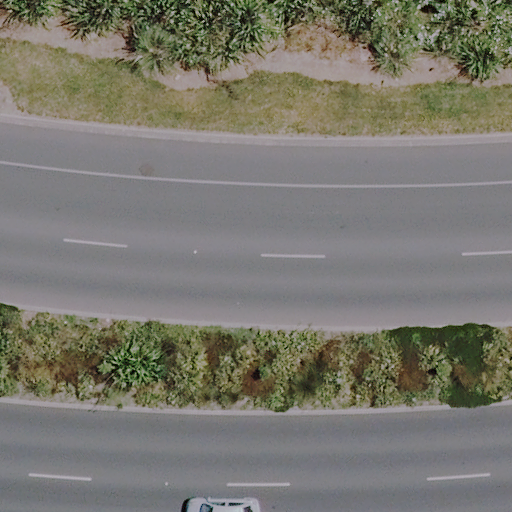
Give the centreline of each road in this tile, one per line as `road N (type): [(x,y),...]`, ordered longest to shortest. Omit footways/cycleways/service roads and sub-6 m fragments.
road 1 (secondary): [(511,484),(397,497),(0,473)]
road 2 (secondary): [(0,109),(511,115)]
